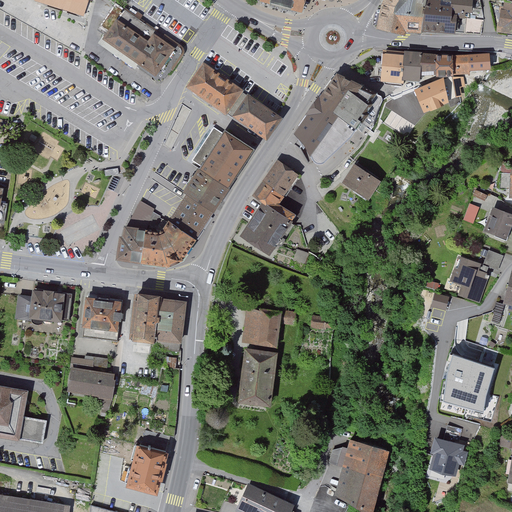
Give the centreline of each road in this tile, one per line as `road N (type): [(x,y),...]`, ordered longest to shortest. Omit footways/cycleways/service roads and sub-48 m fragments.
road 1 (residential): [(228,1),(173,87),(103,274)]
road 2 (primary): [(203,282),(172,511)]
road 3 (residential): [(511,264),(488,304),(451,322),(426,445)]
road 4 (primary): [(298,107),(235,202),(203,282)]
road 5 (tertiary): [(511,45),(356,35)]
